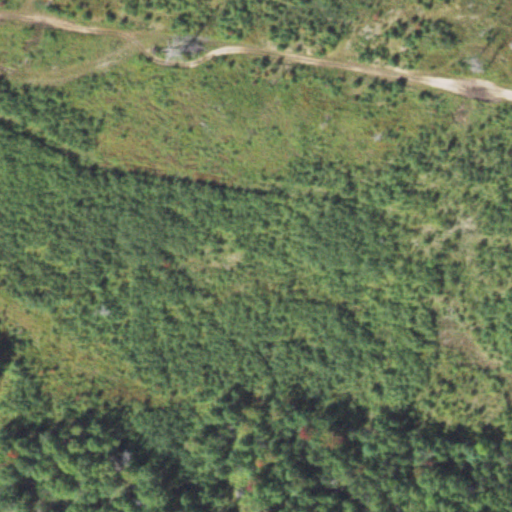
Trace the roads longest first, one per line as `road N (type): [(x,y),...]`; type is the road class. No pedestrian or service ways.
road 1 (track): [(15,511),(312,493),(360,496),(371,511)]
road 2 (track): [(312,60),(0,11)]
road 3 (track): [(312,60),(511,90)]
